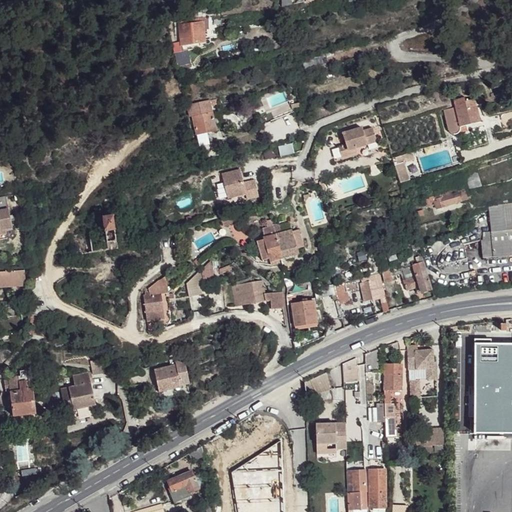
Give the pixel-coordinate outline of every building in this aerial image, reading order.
[(205,43),(203,22),(181,25),(183,47),(205,43)] [(174,48),(175,53),(206,49),(205,43),(183,47),(174,48)] [(444,110),(448,130),(449,131),(449,132),(450,133),(451,134),(452,134),(453,135),(456,134),(458,134),(458,133),(459,132),(460,131),(460,129),(460,127),(467,126),(480,123),(476,105),(481,104),(480,98),(465,102),(464,98),(454,101),(455,107),(444,110)] [(193,117),(197,134),(216,130),(210,104),(210,100),(188,105),(190,117),(193,117)] [(252,115),(257,127),(266,123),(261,111),(252,115)] [(453,135),(452,134),(457,152),(489,143),(483,122),(480,123),(467,126),(468,131),(458,133),(458,134),(456,134),(453,135)] [(346,144),(348,150),(377,141),(373,128),(363,131),(362,127),(343,133),(346,144)] [(197,134),(196,134),(199,148),(220,143),(216,130),(197,134)] [(294,153),(292,144),(279,147),(281,156),(294,153)] [(348,150),(346,144),(339,147),(342,157),(358,153),(356,148),(348,150)] [(412,152),(392,158),(395,165),(404,162),(415,159),(412,152)] [(404,162),(395,165),(400,183),(409,180),(404,162)] [(244,183),(241,169),(222,174),(228,198),(246,194),(248,199),(259,196),(255,180),(244,183)] [(477,170),(465,174),(469,189),(482,186),(477,170)] [(424,200),(426,207),(435,205),(436,209),(468,199),(464,187),(424,200)] [(511,202),(488,205),(491,232),(511,229),(511,202)] [(0,235),(7,234),(6,229),(13,228),(9,209),(0,210),(0,235)] [(112,210),(101,210),(102,225),(113,224),(112,210)] [(225,213),(218,215),(224,227),(235,222),(236,213),(225,213)] [(257,240),(263,260),(269,259),(269,261),(279,259),(281,259),(276,234),(275,234),(273,225),(272,223),(271,218),(265,219),(267,228),(262,229),(264,236),(263,237),(263,238),(257,240)] [(280,224),(273,225),(275,234),(276,234),(282,232),(280,224)] [(494,256),(494,257),(511,255),(511,229),(491,232),(494,256)] [(276,234),(281,259),(299,254),(297,249),(293,231),(292,230),(282,232),(276,234)] [(299,230),(293,231),(297,249),(304,247),(299,230)] [(483,232),(481,240),(483,258),(494,256),(491,232),(483,232)] [(422,255),(412,259),(413,265),(424,262),(422,255)] [(442,275),(468,269),(466,259),(440,265),(442,275)] [(430,283),(424,262),(413,265),(415,272),(409,272),(411,278),(404,280),(407,291),(416,288),(417,293),(421,291),(421,292),(432,289),(430,283)] [(339,268),(331,269),(331,271),(332,274),(332,276),(340,274),(339,270),(339,269),(339,268)] [(0,272),(0,287),(26,285),(25,270),(0,272)] [(390,270),(382,272),(384,282),(392,280),(390,270)] [(187,283),(189,297),(201,294),(199,279),(201,278),(200,271),(187,283)] [(361,283),(365,301),(381,298),(386,297),(381,274),(362,278),(361,279),(362,283),(361,283)] [(145,292),(146,295),(143,295),(147,321),(165,318),(161,294),(168,293),(168,292),(165,277),(162,279),(159,280),(148,289),(149,291),(145,292)] [(232,286),(236,306),(267,301),(272,300),(274,318),(285,326),(283,305),(282,292),(265,293),(263,280),(254,282),(254,279),(237,282),(237,285),(232,286)] [(338,300),(338,304),(349,301),(347,291),(358,288),(356,280),(334,286),(336,294),(338,300)] [(293,285),(286,285),(287,289),(287,291),(287,294),(287,295),(295,293),(293,285)] [(333,285),(314,290),(317,299),(325,297),(329,295),(335,293),(333,285)] [(325,297),(330,321),(342,318),(338,304),(338,300),(333,301),(332,295),(325,297)] [(292,304),(295,326),(317,323),(314,301),(292,304)] [(41,316),(31,313),(27,332),(43,334),(41,316)] [(398,342),(384,346),(383,347),(385,356),(395,352),(395,350),(399,349),(398,342)] [(365,354),(366,371),(371,371),(371,369),(375,369),(384,369),(383,364),(382,356),(379,348),(365,354)] [(415,351),(416,369),(425,369),(426,378),(434,378),(434,368),(433,350),(415,351)] [(90,361),(93,375),(116,371),(113,358),(90,361)] [(352,360),(344,364),(347,370),(355,367),(352,360)] [(183,363),(176,364),(181,387),(188,385),(183,363)] [(154,369),(159,392),(181,387),(176,364),(154,369)] [(384,374),(384,390),(389,390),(397,390),(402,390),(402,364),(383,364),(384,369),(384,374)] [(4,381),(6,392),(10,391),(13,416),(14,416),(35,414),(36,414),(33,388),(42,387),(39,368),(20,371),(21,376),(11,377),(9,377),(8,378),(8,380),(4,381)] [(76,414),(75,409),(96,405),(89,372),(73,376),(75,386),(61,389),(66,416),(76,414)] [(410,382),(411,389),(420,388),(419,381),(410,382)] [(421,397),(420,388),(411,389),(413,399),(421,397)] [(385,421),(386,437),(401,437),(401,427),(396,428),(396,424),(395,405),(395,404),(390,404),(390,392),(389,392),(389,390),(384,390),(385,408),(385,421)] [(403,405),(395,405),(396,424),(404,424),(403,405)] [(377,408),(377,422),(385,421),(385,408),(377,408)] [(35,414),(14,416),(15,423),(35,420),(35,414)] [(316,425),(317,450),(327,449),(326,443),(336,443),(336,449),(346,449),(346,423),(316,425)] [(434,440),(434,445),(435,445),(447,444),(446,431),(434,431),(434,440)] [(447,444),(435,445),(435,453),(448,452),(447,444)] [(431,445),(414,447),(414,453),(433,453),(432,445),(431,445)] [(200,448),(189,454),(193,460),(203,455),(200,448)] [(185,458),(173,464),(176,470),(188,463),(185,458)] [(206,465),(191,471),(199,489),(208,485),(206,465)] [(347,493),(349,510),(367,509),(365,470),(347,472),(348,493),(347,493)] [(369,470),(370,509),(386,509),(385,470),(369,470)] [(168,481),(170,488),(168,489),(174,503),(191,496),(190,492),(199,489),(191,471),(168,481)]
